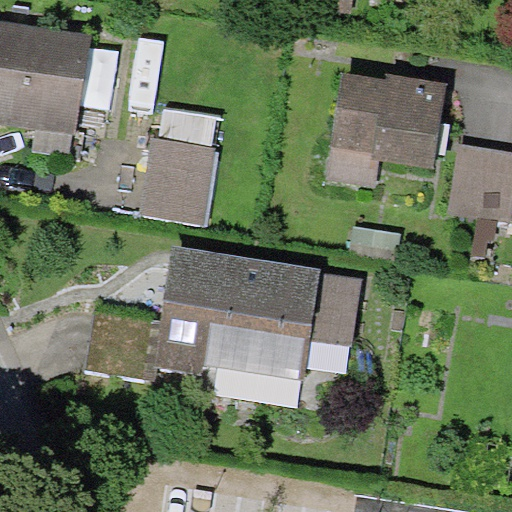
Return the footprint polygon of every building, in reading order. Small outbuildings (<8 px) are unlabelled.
[(0,37),(0,127),(71,139),(85,51),(0,37)] [(370,164),(426,173),(438,103),(382,94),(381,101),(339,94),(325,181),(367,188),(370,164)] [(137,222),(196,232),(208,158),(149,148),(137,222)] [(445,217),(474,222),(484,163),(454,158),(445,217)] [(474,222),(504,227),(511,179),(511,167),(484,163),(474,222)] [(345,296),(309,290),(171,268),(161,332),(89,321),(82,364),(79,379),(152,391),(154,375),(191,381),(194,366),(294,382),(300,344),(336,350),(345,296)]
